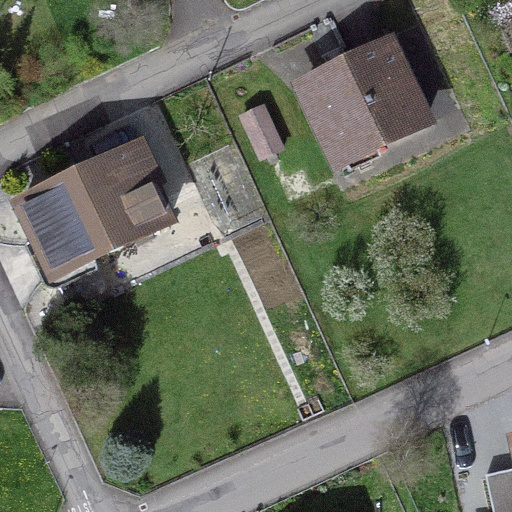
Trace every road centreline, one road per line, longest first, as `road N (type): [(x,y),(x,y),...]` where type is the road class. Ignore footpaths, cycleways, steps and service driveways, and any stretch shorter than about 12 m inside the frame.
road 1 (residential): [(358,0),(0,160)]
road 2 (residential): [(511,372),(232,511)]
road 3 (residential): [(0,315),(89,511)]
